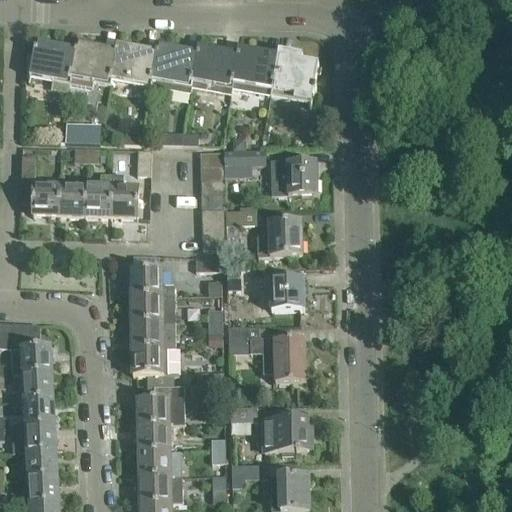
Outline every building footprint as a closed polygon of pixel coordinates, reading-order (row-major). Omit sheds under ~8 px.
[(30,80),(52,84),(51,90),(69,93),(70,87),(76,53),(36,46),(34,58),(30,80)] [(77,47),(76,53),(70,87),(93,91),(93,86),(111,89),(112,83),(111,83),(116,54),(77,47)] [(112,83),(151,90),(152,84),(157,55),(156,55),(117,48),(116,54),(111,83),(112,83)] [(152,84),(151,90),(191,97),(192,91),(193,86),(192,85),(198,57),(197,56),(157,49),(156,55),(157,55),(152,84)] [(193,86),(192,91),(232,99),(233,93),(234,87),(233,87),(238,58),(238,57),(198,51),(197,56),(198,57),(192,85),(193,86)] [(234,87),(233,93),(271,99),(278,59),(239,52),(238,57),(238,58),(233,87),(234,87)] [(279,54),(278,59),(271,99),(312,107),(314,94),(316,95),(317,89),(315,89),(319,67),(302,64),(303,58),(279,54)] [(34,58),(26,56),(26,79),(30,80),(34,58)] [(67,147),(100,147),(100,128),(68,128),(67,147)] [(140,148),(142,139),(126,136),(124,148),(140,148)] [(183,149),(184,137),(163,137),(163,149),(183,149)] [(184,137),(183,149),(194,150),(199,150),(199,138),(184,137)] [(75,167),(87,167),(88,153),(75,153),(75,167)] [(88,153),(87,167),(99,167),(99,153),(88,153)] [(152,155),(138,154),(138,180),(151,180),(152,155)] [(225,157),(225,171),(225,183),(234,183),(234,168),(253,168),(253,171),(266,170),(266,154),(225,155),(225,157)] [(201,157),(201,171),(225,171),(225,168),(225,157),(201,157)] [(60,191),(35,190),(36,161),(22,161),(21,208),(33,208),(33,220),(60,221),(60,191)] [(318,200),(317,166),(275,167),(276,201),(318,200)] [(201,171),(201,185),(225,185),(225,183),(225,171),(201,171)] [(86,192),(85,222),(111,223),(112,192),(112,179),(100,179),(100,192),(86,192)] [(124,179),(112,179),(112,192),(111,223),(138,223),(139,193),(124,193),(124,179)] [(201,185),(202,199),(226,199),(225,185),(201,185)] [(86,192),(60,191),(60,221),(85,222),(86,192)] [(202,213),(226,213),(226,199),(202,199),(202,213)] [(202,213),(202,227),(226,226),(226,216),(226,213),(202,213)] [(226,226),(226,231),(258,230),(257,215),(226,216),(226,226)] [(202,227),(203,240),(227,240),(226,231),(226,226),(202,227)] [(303,260),(302,226),(269,227),(270,234),(264,234),(258,242),(258,261),(303,260)] [(227,254),(227,240),(203,240),(203,254),(227,254)] [(221,262),(196,262),(196,276),(222,276),(221,262)] [(228,295),(252,294),(252,274),(228,275),(228,295)] [(162,275),(132,275),(132,302),(163,301),(175,301),(175,289),(162,289),(162,275)] [(305,314),(304,296),(308,296),(308,287),(304,287),(304,284),(271,285),(271,315),(305,314)] [(220,286),(208,286),(209,299),(221,299),(220,286)] [(163,301),(132,302),(133,328),(176,327),(175,301),(163,301)] [(223,326),(223,314),(209,315),(209,326),(223,326)] [(223,326),(209,326),(209,339),(223,338),(223,326)] [(176,327),(133,328),(133,354),(176,353),(176,327)] [(15,328),(3,328),(1,352),(12,352),(14,352),(15,328)] [(14,352),(21,353),(27,353),(28,329),(17,328),(15,328),(14,352)] [(41,329),(28,329),(27,353),(40,352),(41,329)] [(229,332),(229,350),(251,349),(251,358),(263,358),(264,378),(276,377),(276,388),(307,387),(306,344),(276,345),(276,342),(259,343),(259,331),(229,332)] [(52,351),(40,352),(27,353),(21,353),(14,352),(12,352),(13,380),(15,380),(53,378),(52,351)] [(176,353),(133,354),(133,380),(138,380),(148,380),(173,380),(177,380),(180,379),(180,354),(176,354),(176,353)] [(224,391),(224,377),(198,378),(199,392),(224,391)] [(53,378),(15,380),(17,406),(24,405),(54,404),(53,378)] [(139,404),(139,431),(170,430),(186,430),(185,391),(154,391),(155,404),(139,404)] [(24,405),(26,431),(56,430),(54,404),(24,405)] [(231,412),(231,427),(260,426),(259,411),(231,412)] [(308,435),(307,424),(265,425),(266,457),(297,456),(297,458),(301,458),(301,456),(312,456),(311,435),(308,435)] [(26,431),(12,432),(13,458),(27,458),(57,456),(56,430),(26,431)] [(170,430),(139,431),(140,457),(170,456),(170,430)] [(212,444),(212,455),(226,455),(226,443),(212,444)] [(226,455),(212,455),(212,468),(226,467),(226,455)] [(27,458),(28,484),(58,482),(57,456),(27,458)] [(170,456),(140,457),(141,483),(171,482),(182,482),(181,456),(170,456)] [(232,470),(233,484),(267,483),(267,469),(232,470)] [(280,481),(272,481),(272,511),(309,511),(309,480),(293,481),(280,481)] [(60,508),(58,482),(28,484),(30,509),(60,508)] [(171,482),(141,483),(141,509),(172,508),(183,508),(182,482),(171,482)] [(227,507),(227,495),(213,496),(213,508),(227,507)]
